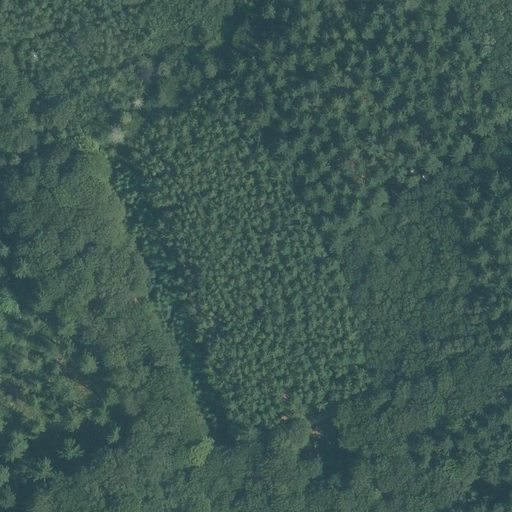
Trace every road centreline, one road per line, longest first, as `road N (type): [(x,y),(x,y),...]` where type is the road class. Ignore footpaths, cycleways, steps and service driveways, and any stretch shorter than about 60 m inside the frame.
road 1 (track): [(54,511),(511,349)]
road 2 (track): [(352,0),(12,229)]
road 3 (track): [(12,229),(28,264),(109,368),(154,475)]
road 4 (track): [(442,511),(382,391)]
